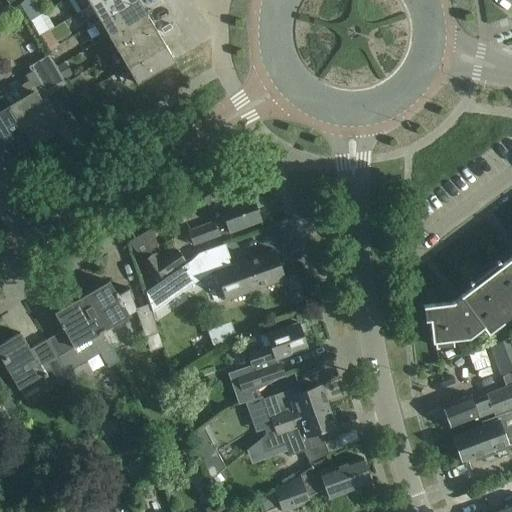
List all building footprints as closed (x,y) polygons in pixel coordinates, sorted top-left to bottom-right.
[(23,0),(18,6),(28,23),(45,12),(41,5),(46,2),(44,0),(23,0)] [(72,0),(79,10),(96,0),(72,0)] [(88,26),(132,0),(96,0),(79,10),(88,26)] [(108,35),(146,13),(138,0),(132,0),(88,26),(88,27),(99,20),(108,35)] [(117,51),(155,29),(146,13),(108,35),(117,51)] [(48,28),(40,15),(31,21),(38,34),(48,28)] [(38,34),(48,51),(58,46),(48,28),(38,34)] [(164,44),(155,29),(117,51),(126,66),(164,44)] [(174,61),(164,44),(126,66),(136,84),(174,61)] [(57,69),(48,55),(29,66),(47,96),(66,84),(64,81),(57,69)] [(66,63),(57,69),(64,81),(73,76),(66,63)] [(35,92),(10,106),(32,145),(57,130),(35,92)] [(32,145),(10,106),(3,95),(0,97),(0,154),(4,161),(32,145)] [(262,206),(255,189),(233,197),(235,203),(220,208),(224,218),(188,232),(189,234),(185,236),(188,243),(192,242),(193,245),(229,232),(260,221),(256,209),(262,206)] [(274,250),(241,261),(251,290),(285,278),(274,250)] [(183,259),(177,251),(159,264),(152,254),(142,261),(155,281),(168,272),(183,259)] [(511,256),(488,274),(511,305),(511,256)] [(251,290),(241,261),(215,271),(187,281),(198,309),(225,300),(251,291),(251,290)] [(452,302),(423,306),(424,320),(429,320),(432,342),(434,342),(434,347),(437,346),(437,342),(457,340),(468,338),(482,327),(484,330),(511,308),(511,305),(488,274),(452,302)] [(109,283),(85,297),(113,344),(117,341),(108,326),(128,315),(136,310),(129,288),(117,295),(109,281),(108,282),(109,283)] [(64,329),(50,338),(64,361),(68,369),(73,377),(75,376),(71,369),(100,354),(108,368),(118,362),(109,346),(113,344),(85,297),(56,314),(55,313),(54,313),(64,329)] [(159,330),(149,302),(137,307),(147,334),(159,330)] [(276,359),(288,355),(307,348),(298,323),(279,330),(267,334),(259,337),(262,347),(246,353),(252,368),(254,372),(237,378),(241,390),(245,389),(247,394),(285,375),(280,363),(278,364),(276,359)] [(224,324),(207,331),(214,347),(226,342),(230,339),(224,324)] [(64,361),(50,338),(36,346),(40,351),(33,355),(20,333),(0,344),(0,357),(18,388),(45,373),(46,375),(49,373),(48,371),(51,369),(59,385),(73,377),(68,369),(64,361)] [(511,338),(492,346),(503,377),(511,373),(511,338)] [(471,395),(441,407),(450,429),(480,418),(511,405),(511,385),(507,388),(473,401),(471,395)] [(303,392),(301,387),(264,400),(273,425),(309,412),(327,405),(320,386),(303,392)] [(0,435),(8,449),(24,439),(0,401),(0,435)] [(320,432),(335,427),(327,405),(309,412),(273,425),(263,428),(265,433),(265,434),(260,440),(264,450),(280,444),(278,437),(303,428),(306,437),(320,432)] [(511,411),(481,422),(482,426),(453,437),(462,462),(473,457),(475,461),(509,448),(511,447),(511,411)] [(308,451),(304,453),(310,464),(315,461),(328,455),(327,452),(324,443),(308,451)] [(218,455),(205,463),(211,473),(224,466),(218,455)] [(371,483),(361,457),(323,471),(325,474),(306,481),(303,473),(289,484),(257,511),(273,511),(280,509),(281,511),(282,511),(310,502),(307,496),(326,489),(329,499),(371,483)] [(126,468),(133,481),(150,471),(143,458),(126,468)] [(112,475),(98,480),(101,491),(116,486),(112,475)] [(219,511),(211,488),(202,491),(208,508),(204,509),(205,511),(219,511)] [(101,495),(90,498),(93,511),(98,511),(106,510),(101,495)] [(511,511),(511,502),(485,511),(511,511)]
